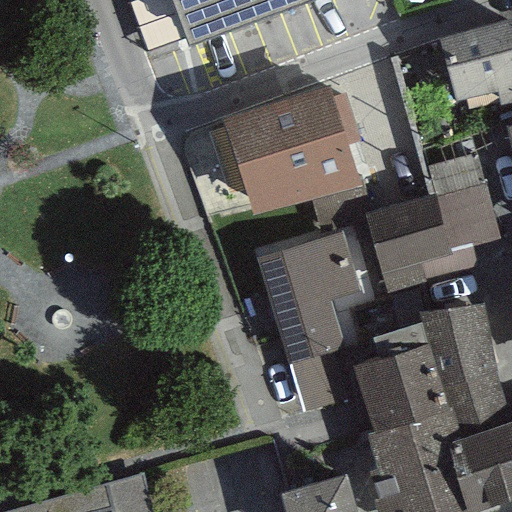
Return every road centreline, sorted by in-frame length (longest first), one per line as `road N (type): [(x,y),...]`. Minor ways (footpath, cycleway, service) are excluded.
road 1 (residential): [(511,2),(153,127)]
road 2 (residential): [(262,426),(153,127)]
road 3 (residential): [(153,127),(102,0)]
